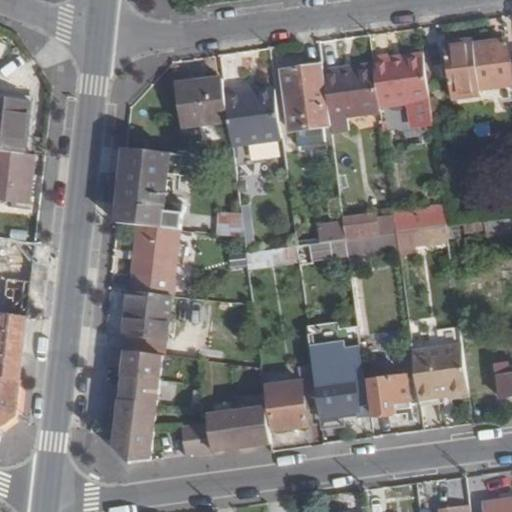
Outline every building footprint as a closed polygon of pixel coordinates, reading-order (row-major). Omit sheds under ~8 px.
[(511,84),(506,41),(473,46),(479,90),(511,85),(511,84)] [(445,46),(453,100),(480,96),(479,90),(473,46),(473,42),(445,46)] [(373,61),(374,70),(379,109),(430,102),(424,59),(390,64),(389,59),(373,61)] [(283,73),(291,132),(331,127),(330,120),(323,72),(323,68),(283,73)] [(339,70),(323,72),(330,120),(379,112),(379,109),(374,70),(340,75),(339,70)] [(179,85),(185,128),(228,122),(223,86),(223,79),(179,85)] [(241,84),(223,86),(228,122),(232,147),(281,140),(273,86),(253,88),(242,90),(241,84)] [(33,102),(0,98),(0,151),(28,155),(30,132),(33,102)] [(194,157),(125,150),(119,208),(164,213),(169,175),(191,178),(194,157)] [(234,161),(232,152),(210,150),(209,158),(234,161)] [(0,201),(32,205),(37,155),(28,155),(0,151),(0,201)] [(246,194),(261,194),(261,171),(246,171),(246,194)] [(313,195),(311,183),(296,184),(298,197),(313,195)] [(398,194),(390,195),(393,213),(400,212),(398,194)] [(244,222),(253,220),(251,205),(242,206),(244,222)] [(400,212),(393,213),(393,215),(394,221),(444,214),(443,206),(400,212)] [(164,213),(119,208),(117,225),(137,227),(138,227),(162,230),(164,213)] [(241,215),(219,213),(217,236),(229,238),(242,240),(244,240),(242,222),(241,215)] [(377,214),(343,218),(346,242),(396,235),(394,222),(378,224),(377,218),(377,214)] [(394,221),(394,222),(396,235),(397,235),(401,234),(413,233),(414,233),(446,228),(444,214),(394,221)] [(393,215),(377,218),(378,224),(394,222),(394,221),(393,215)] [(244,222),(242,222),(244,240),(246,255),(263,253),(258,219),(244,222)] [(486,238),(511,234),(511,219),(498,221),(484,223),(485,233),(486,238)] [(484,223),(463,226),(464,235),(485,233),(484,223)] [(459,226),(446,228),(448,244),(455,243),(456,256),(476,255),(474,237),(461,238),(459,226)] [(135,275),(133,292),(173,297),(180,232),(162,230),(138,227),(137,227),(132,275),(135,275)] [(401,234),(397,235),(400,257),(417,254),(414,233),(413,233),(401,234)] [(397,252),(396,235),(346,242),(348,256),(348,258),(397,252)] [(346,242),(296,248),(298,261),(312,258),(312,261),(348,256),(346,242)] [(296,248),(246,255),(249,271),(299,264),(298,261),(296,248)] [(239,255),(227,257),(229,273),(241,272),(239,255)] [(1,270),(0,276),(0,313),(28,318),(33,274),(1,270)] [(133,292),(129,292),(123,352),(157,357),(164,357),(196,361),(198,347),(168,342),(173,297),(133,292)] [(28,318),(0,313),(0,378),(21,381),(27,326),(28,318)] [(462,347),(411,354),(417,401),(436,399),(436,397),(468,392),(462,347)] [(132,461),(153,458),(156,430),(158,406),(159,406),(161,390),(160,383),(157,357),(123,352),(110,351),(108,367),(126,369),(125,379),(124,388),(106,386),(104,399),(102,413),(120,416),(120,426),(117,450),(132,461)] [(496,365),(497,378),(511,375),(511,368),(511,363),(496,365)] [(298,367),(300,382),(315,381),(315,380),(313,366),(298,367)] [(315,380),(315,381),(320,419),(358,414),(353,375),(315,380)] [(511,398),(511,375),(497,378),(501,400),(511,398)] [(0,378),(0,427),(2,428),(17,418),(21,381),(0,378)] [(410,406),(406,378),(370,383),(375,415),(396,413),(395,408),(410,406)] [(315,381),(265,387),(268,407),(271,432),(321,425),(320,419),(315,381)] [(188,455),(216,451),(215,450),(240,447),(240,449),(273,444),(271,432),(268,407),(235,410),(211,412),(212,423),(184,427),(188,455)] [(511,511),(511,500),(485,504),(485,511),(511,511)]
